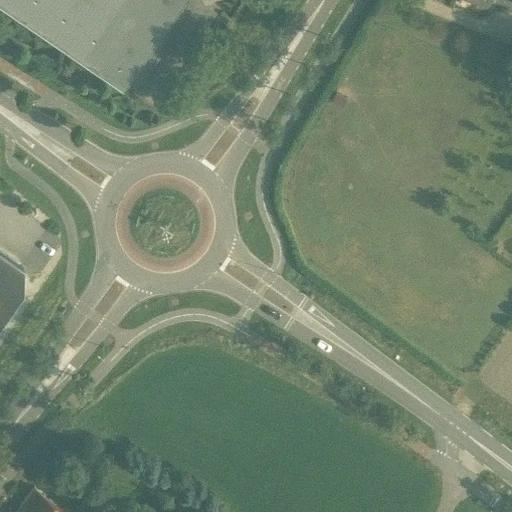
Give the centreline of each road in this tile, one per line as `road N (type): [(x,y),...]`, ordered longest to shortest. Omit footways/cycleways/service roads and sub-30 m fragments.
road 1 (secondary): [(218,258),(481,446)]
road 2 (secondary): [(0,450),(130,274)]
road 3 (secondary): [(204,176),(322,0)]
road 4 (unclassified): [(115,190),(0,110)]
